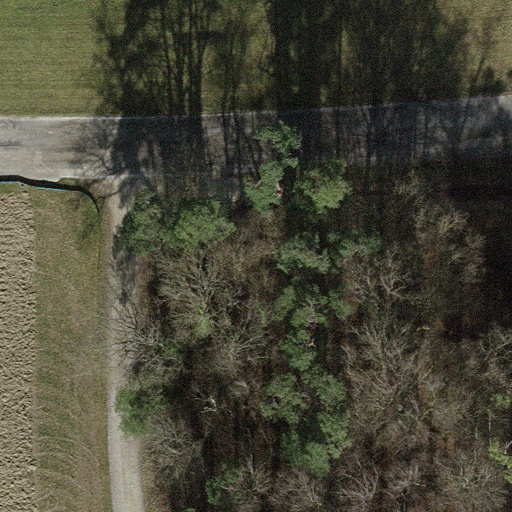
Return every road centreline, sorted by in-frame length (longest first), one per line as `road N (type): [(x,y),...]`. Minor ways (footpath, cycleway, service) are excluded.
road 1 (tertiary): [(511,124),(333,139),(0,148)]
road 2 (track): [(133,511),(129,148)]
